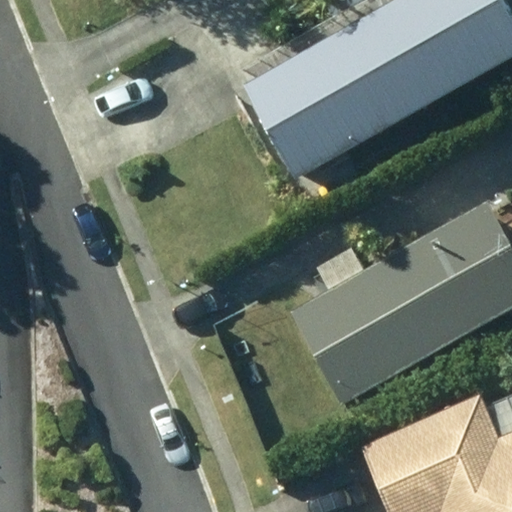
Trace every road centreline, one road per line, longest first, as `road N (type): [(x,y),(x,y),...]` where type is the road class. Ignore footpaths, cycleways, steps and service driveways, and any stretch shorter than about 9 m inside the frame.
road 1 (residential): [(0,103),(171,483),(175,511)]
road 2 (residential): [(1,511),(0,289)]
